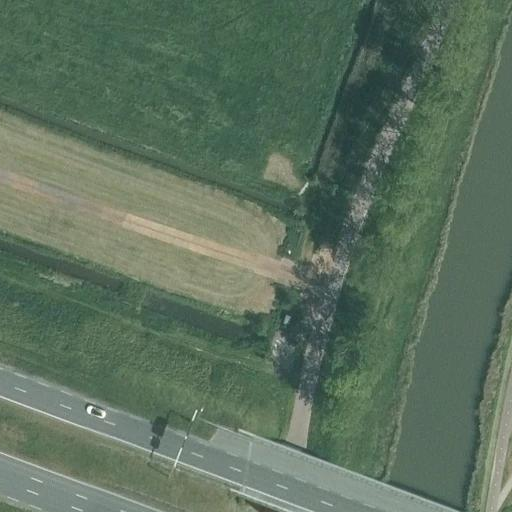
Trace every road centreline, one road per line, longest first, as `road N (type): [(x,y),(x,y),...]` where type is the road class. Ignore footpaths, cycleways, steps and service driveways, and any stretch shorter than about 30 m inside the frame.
road 1 (unclassified): [(283,511),(336,271),(455,0)]
road 2 (primary): [(345,511),(0,383)]
